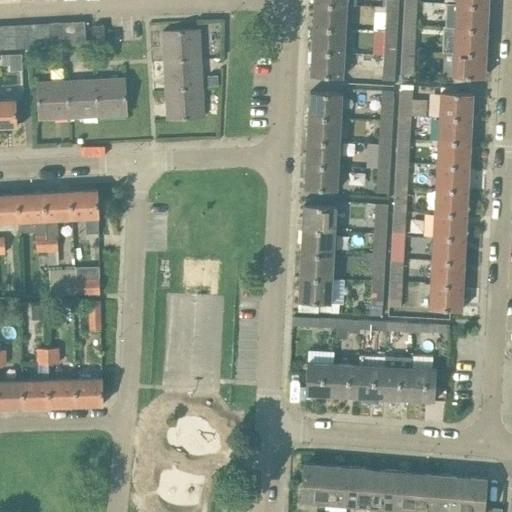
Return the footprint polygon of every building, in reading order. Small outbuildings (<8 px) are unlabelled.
[(404,0),(403,24),(415,25),(417,1),(406,0),(404,0)] [(346,28),(347,4),(315,2),(314,26),(346,28)] [(489,5),(457,3),(456,27),(488,29),(489,5)] [(374,30),(385,30),(397,31),(399,7),(386,6),(375,5),(374,30)] [(74,44),(73,21),(60,22),(61,45),(74,44)] [(73,21),(74,44),(86,44),(85,21),(73,21)] [(49,23),(50,46),(61,45),(60,22),(49,23)] [(27,24),(28,47),(38,46),(37,23),(27,24)] [(37,23),(38,46),(50,46),(49,23),(37,23)] [(18,47),(17,24),(4,25),(6,48),(18,47)] [(17,24),(18,47),(28,47),(27,24),(17,24)] [(104,24),(92,25),(93,44),(105,43),(104,24)] [(402,48),(414,49),(415,25),(403,24),(402,48)] [(344,52),(346,28),(314,26),(312,50),(344,52)] [(488,29),(456,27),(454,51),(487,52),(488,29)] [(164,60),(197,58),(201,58),(200,43),(197,43),(196,30),(200,30),(200,28),(163,30),(164,60)] [(385,30),(384,55),(396,55),(397,31),(385,30)] [(414,49),(402,48),(400,73),(413,74),(414,49)] [(344,52),(312,50),(311,75),(343,77),(344,52)] [(443,75),(485,77),(487,52),(454,51),(444,50),(443,75)] [(394,80),(396,55),(384,55),(382,79),(394,80)] [(198,72),(197,58),(164,60),(166,89),(199,87),(203,87),(202,72),(198,72)] [(96,79),(97,112),(98,116),(113,115),(112,111),(125,110),(125,114),(127,114),(125,77),(96,79)] [(84,113),(97,112),(96,79),(67,80),(69,113),(69,117),(84,116),(84,113)] [(55,114),(69,113),(67,80),(38,81),(39,118),(55,118),(55,114)] [(200,101),(199,87),(166,89),(167,118),(204,116),(203,100),(200,101)] [(400,89),(398,114),(411,114),(412,90),(400,89)] [(380,119),(392,120),(393,91),(381,90),(380,119)] [(310,91),(309,115),(341,117),(342,92),(310,91)] [(441,91),(440,116),(472,117),(473,93),(441,91)] [(16,98),(0,98),(0,126),(18,126),(17,122),(17,106),(16,99),(16,98)] [(24,99),(16,99),(17,106),(17,122),(25,121),(24,99)] [(398,114),(397,137),(410,138),(411,114),(398,114)] [(309,115),(308,139),(340,141),(341,117),(309,115)] [(440,116),(439,140),(471,141),(472,117),(440,116)] [(379,126),(378,143),(391,144),(392,120),(380,119),(361,119),(361,126),(379,126)] [(396,161),(408,162),(410,138),(397,137),(396,161)] [(340,141),(308,139),(306,163),(339,165),(340,141)] [(471,141),(439,140),(438,163),(470,165),(471,141)] [(378,143),(377,167),(390,168),(391,144),(378,143)] [(395,185),(407,186),(408,162),(396,161),(395,185)] [(339,165),(306,163),(305,188),(337,190),(339,165)] [(470,165),(438,163),(436,187),(468,189),(470,165)] [(388,192),(390,168),(377,167),(376,192),(388,192)] [(393,209),(406,210),(407,186),(395,185),(393,209)] [(468,189),(436,187),(435,211),(467,213),(468,189)] [(71,191),(73,218),(87,217),(87,233),(100,232),(98,189),(71,191)] [(45,192),(48,251),(58,250),(58,244),(57,235),(59,235),(58,219),(73,218),(71,191),(45,192)] [(45,192),(18,193),(20,221),(20,232),(36,231),(37,251),(48,251),(45,192)] [(0,221),(20,221),(18,193),(0,194),(0,221)] [(374,232),(386,232),(388,204),(375,203),(374,232)] [(304,204),(303,229),(335,230),(336,206),(304,204)] [(392,233),(405,234),(406,210),(393,209),(392,233)] [(467,213),(435,211),(434,235),(466,237),(467,213)] [(334,254),(335,230),(303,229),(302,252),(334,254)] [(385,257),(386,232),(374,232),(373,256),(385,257)] [(405,234),(392,233),(391,257),(403,258),(405,234)] [(466,237),(434,235),(433,259),(465,261),(466,237)] [(333,278),(334,254),(302,252),(301,276),(333,278)] [(384,281),(385,257),(373,256),(372,280),(384,281)] [(390,281),(402,281),(403,258),(391,257),(390,281)] [(465,261),(433,259),(431,283),(464,285),(465,261)] [(331,303),(333,278),(301,276),(299,301),(331,303)] [(100,293),(100,278),(76,278),(76,293),(100,293)] [(383,306),(384,281),(372,280),(370,305),(383,306)] [(402,281),(390,281),(388,306),(401,307),(402,281)] [(464,285),(431,283),(430,308),(462,309),(464,285)] [(101,329),(100,300),(90,300),(90,330),(101,329)] [(336,326),(336,318),(319,317),(319,325),(336,326)] [(361,328),(362,319),(336,318),(336,326),(361,328)] [(361,328),(387,329),(388,321),(362,319),(361,328)] [(387,329),(413,331),(413,322),(388,321),(387,329)] [(450,324),(413,322),(413,331),(442,332),(441,339),(449,339),(450,324)] [(49,347),(37,348),(37,363),(49,363),(49,347)] [(60,347),(49,347),(49,363),(60,362),(60,347)] [(386,356),(385,365),(384,397),(409,398),(411,367),(410,367),(411,357),(386,356)] [(306,393),(332,394),(334,363),(308,362),(306,393)] [(360,364),(334,363),(332,394),(358,396),(360,364)] [(385,365),(360,364),(358,396),(384,397),(385,365)] [(437,368),(411,367),(409,398),(436,400),(437,368)] [(76,378),(77,405),(104,404),(103,377),(76,378)] [(51,405),(77,405),(76,378),(50,379),(51,405)] [(51,405),(50,379),(23,380),(24,406),(51,405)] [(0,407),(24,406),(23,380),(0,380),(0,407)] [(327,502),(330,465),(305,463),(302,499),(327,502)] [(351,467),(330,465),(327,502),(349,503),(351,467)] [(374,469),(351,467),(349,503),(372,505),(374,469)] [(397,471),(374,469),(372,505),(394,507),(397,471)] [(419,472),(397,471),(394,507),(415,509),(419,472)] [(442,474),(419,472),(415,509),(427,510),(426,511),(437,511),(437,510),(439,510),(442,474)] [(460,511),(464,476),(442,474),(439,510),(457,511),(460,511)] [(483,511),(487,478),(464,476),(460,511),(483,511)]
